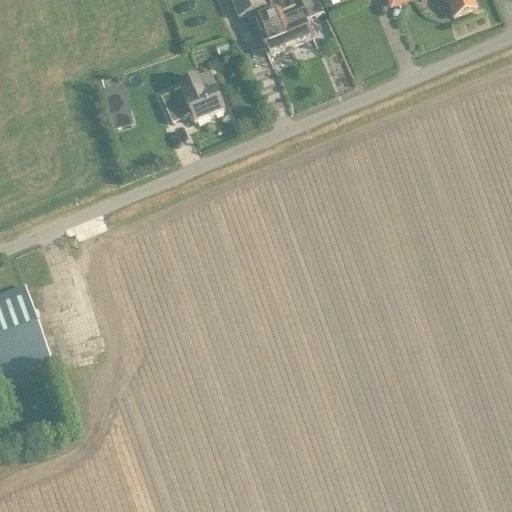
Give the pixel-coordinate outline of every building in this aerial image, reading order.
[(260,0),(228,0),(236,18),(263,7),(260,0)] [(291,5),(288,0),(267,0),(271,8),(266,10),(267,13),(251,20),(264,55),(310,37),(303,20),(316,15),(320,13),(314,0),(298,0),(299,3),(301,7),(280,16),(278,11),(291,5)] [(443,0),(450,17),(473,7),(470,0),(443,0)] [(171,91),(181,117),(187,115),(191,123),(221,111),(212,89),(213,89),(206,71),(175,84),(177,89),(171,91)] [(111,77),(97,81),(99,89),(115,85),(111,77)] [(158,97),(169,122),(181,117),(171,91),(158,97)] [(122,105),(104,110),(109,130),(127,125),(122,105)] [(0,378),(5,377),(8,386),(26,379),(23,371),(48,362),(21,286),(0,293),(0,378)]
